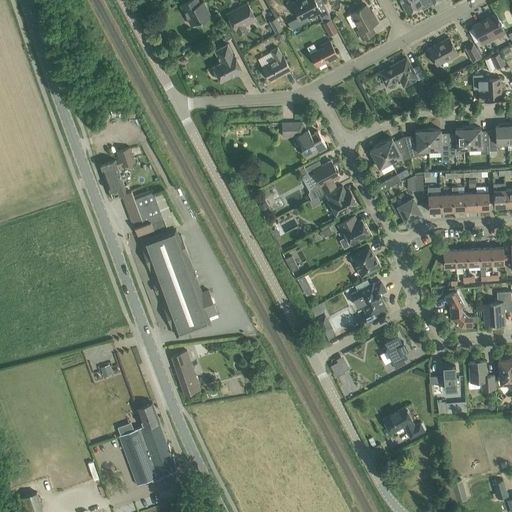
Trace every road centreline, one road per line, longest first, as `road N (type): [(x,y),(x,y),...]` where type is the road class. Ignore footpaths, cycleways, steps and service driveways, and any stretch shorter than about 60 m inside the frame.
road 1 (tertiary): [(220,511),(28,0)]
road 2 (unclassified): [(318,360),(176,103)]
road 3 (residential): [(342,142),(422,112),(511,109)]
road 4 (unclassified): [(402,511),(365,458),(318,360)]
road 5 (residential): [(176,103),(270,99),(313,88)]
